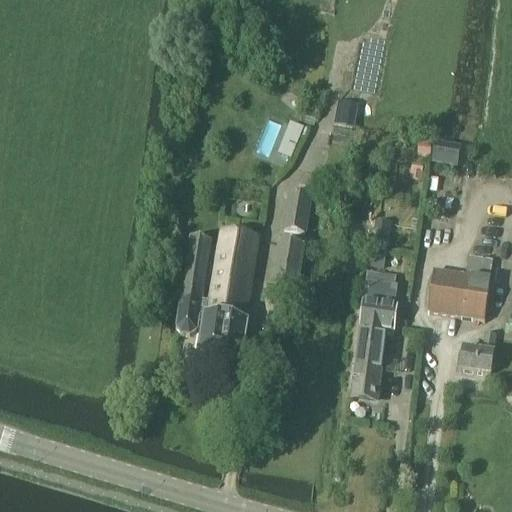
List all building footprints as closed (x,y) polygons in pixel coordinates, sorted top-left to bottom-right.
[(433,145),(429,166),(455,170),(459,150),(433,145)] [(419,146),(418,157),(429,157),(430,147),(419,146)] [(281,233),(303,237),(309,202),(287,198),(281,233)] [(208,307),(200,305),(209,247),(188,243),(177,314),(174,333),(176,336),(179,340),(188,341),(195,336),(196,327),(200,328),(195,364),(239,371),(246,325),(244,324),(257,242),(219,236),(208,307)] [(269,293),(295,297),(302,250),(276,247),(269,293)] [(368,254),(366,271),(381,273),(383,256),(370,254),(368,254)] [(426,317),(482,326),(488,285),(488,284),(490,265),(466,260),(463,280),(432,275),(426,317)] [(367,277),(366,287),(393,290),(394,280),(367,277)] [(349,406),(375,410),(385,336),(392,337),(395,311),(391,311),(393,291),(366,288),(363,307),(362,307),(349,406)] [(491,358),(494,340),(485,338),(482,356),(462,353),(458,375),(489,380),(490,376),(492,358),(491,358)]
